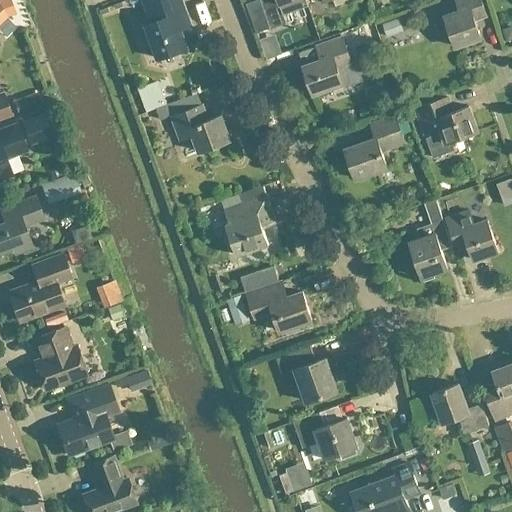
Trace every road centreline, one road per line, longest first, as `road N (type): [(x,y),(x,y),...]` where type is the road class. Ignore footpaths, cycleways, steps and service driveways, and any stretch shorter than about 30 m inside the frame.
road 1 (residential): [(382,327),(250,75),(222,0)]
road 2 (residential): [(382,327),(511,310)]
